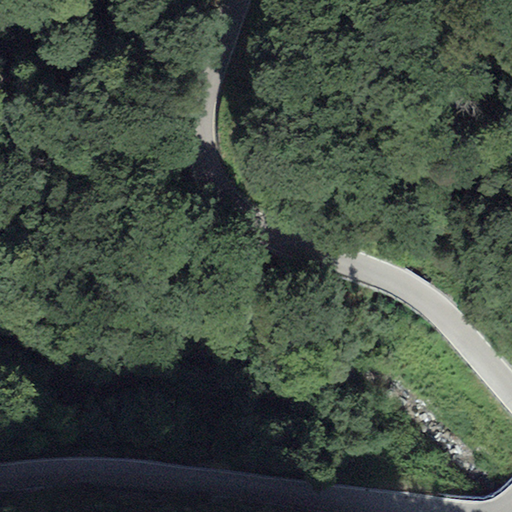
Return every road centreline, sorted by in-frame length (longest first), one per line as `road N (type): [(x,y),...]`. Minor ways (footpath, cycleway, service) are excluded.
road 1 (tertiary): [(511,392),(417,294),(268,232),(222,195),(206,166),(203,112),(236,0)]
road 2 (tertiary): [(0,478),(117,473),(394,511)]
